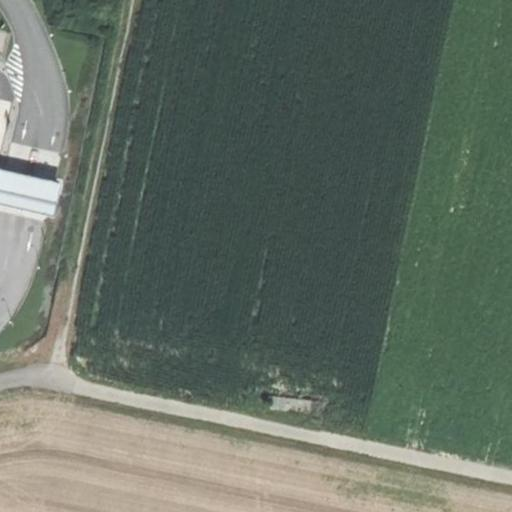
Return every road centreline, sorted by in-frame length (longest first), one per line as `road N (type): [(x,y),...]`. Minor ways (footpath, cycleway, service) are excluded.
road 1 (track): [(47,382),(511,481)]
road 2 (track): [(0,383),(47,382),(127,0)]
